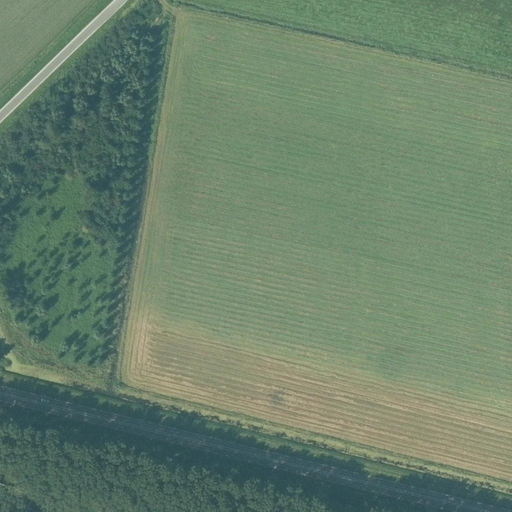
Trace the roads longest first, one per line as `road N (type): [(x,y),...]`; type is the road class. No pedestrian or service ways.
road 1 (primary): [(0,393),(483,511)]
road 2 (unclassified): [(0,115),(121,0)]
